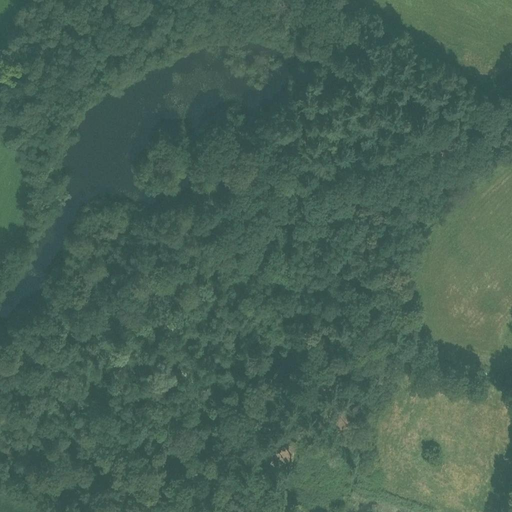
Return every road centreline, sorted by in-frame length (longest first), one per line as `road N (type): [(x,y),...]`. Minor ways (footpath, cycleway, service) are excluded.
road 1 (track): [(511,97),(0,387)]
road 2 (unclassified): [(0,123),(88,0)]
